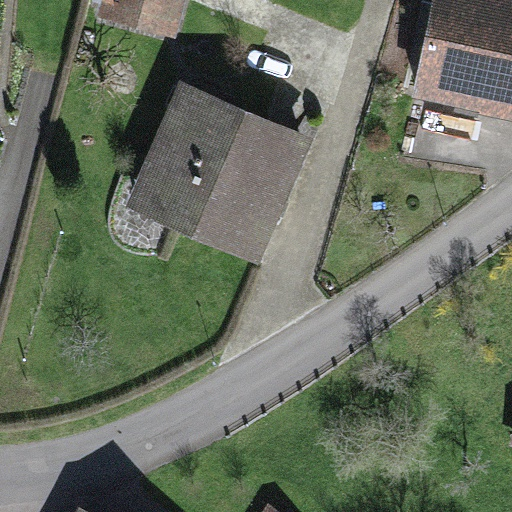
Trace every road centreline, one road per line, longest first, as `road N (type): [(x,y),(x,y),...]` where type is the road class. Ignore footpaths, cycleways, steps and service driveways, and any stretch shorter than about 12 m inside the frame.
road 1 (residential): [(247,387),(367,0)]
road 2 (residential): [(247,387),(511,195)]
road 3 (residential): [(0,478),(37,477),(156,437),(247,387)]
